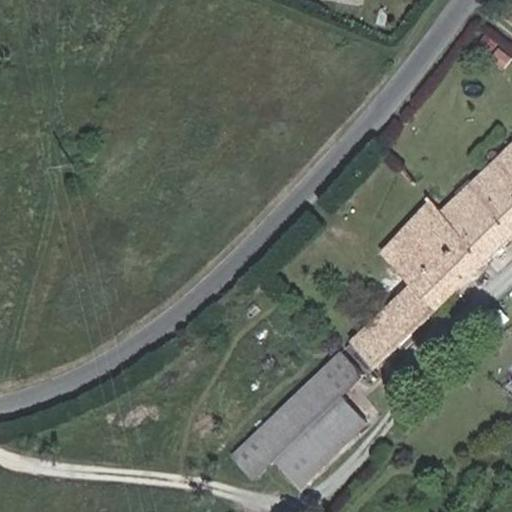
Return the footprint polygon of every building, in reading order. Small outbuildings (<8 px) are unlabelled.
[(470,278),(511,237),(511,192),(510,190),(511,186),(511,145),(443,212),(432,201),(421,213),(455,247),(448,255),(470,278)] [(413,333),(470,278),(448,255),(455,247),(421,213),(383,253),(414,284),(389,308),(413,333)] [(371,373),(413,333),(389,308),(347,347),(371,373)] [(345,395),(365,375),(344,352),(233,456),(255,479),(278,457),(299,438),(345,395)] [(325,464),(370,422),(345,395),(299,438),(325,464)] [(304,484),(325,464),(299,438),(278,457),(304,484)]
